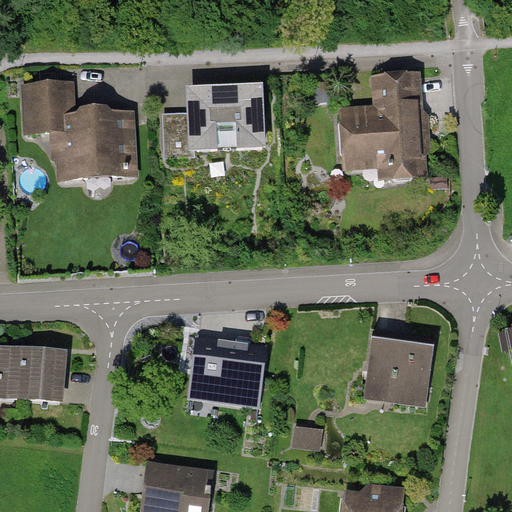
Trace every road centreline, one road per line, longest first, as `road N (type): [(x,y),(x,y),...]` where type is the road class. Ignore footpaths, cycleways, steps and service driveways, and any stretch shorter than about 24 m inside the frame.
road 1 (residential): [(478,284),(117,303)]
road 2 (residential): [(478,284),(467,46)]
road 3 (residential): [(455,511),(478,284)]
road 4 (residential): [(117,303),(89,511)]
